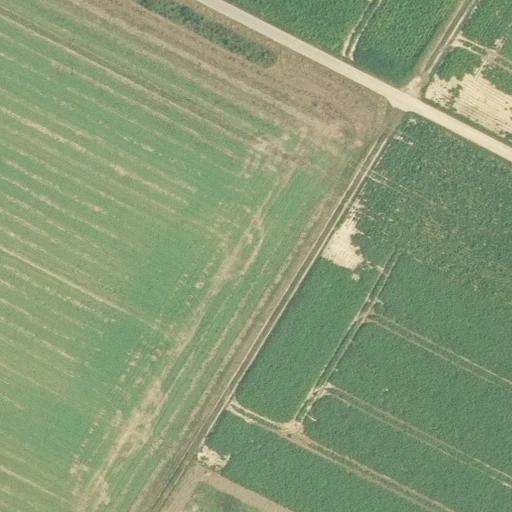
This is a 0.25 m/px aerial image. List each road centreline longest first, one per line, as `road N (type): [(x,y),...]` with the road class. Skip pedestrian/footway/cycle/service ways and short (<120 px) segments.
road 1 (track): [(174,511),(471,0)]
road 2 (track): [(189,0),(511,164)]
